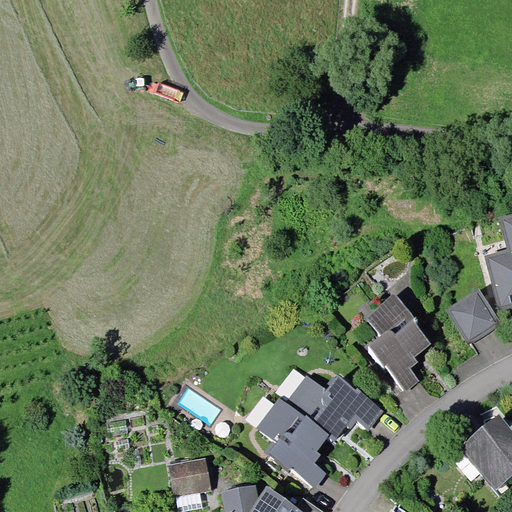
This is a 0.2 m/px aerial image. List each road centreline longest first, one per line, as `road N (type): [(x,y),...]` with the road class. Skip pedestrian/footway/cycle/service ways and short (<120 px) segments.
road 1 (track): [(150,0),(190,97),(228,122),(279,131),(344,126),(511,150)]
road 2 (residential): [(511,369),(408,441),(349,511)]
road 3 (track): [(350,0),(344,126)]
